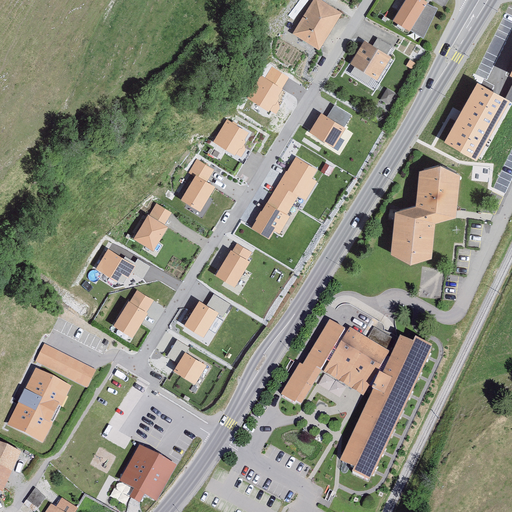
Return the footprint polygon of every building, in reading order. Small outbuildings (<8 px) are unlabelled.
[(343,15),(320,0),(314,0),(293,33),(319,50),(343,15)] [(408,0),(395,22),(424,39),(438,10),(430,5),(431,2),(427,0),(408,0)] [(393,57),(367,40),(352,63),(378,80),(393,57)] [(272,66),(265,77),(283,88),(290,77),(272,66)] [(262,75),(247,98),(269,112),(283,88),(265,77),(262,75)] [(508,102),(479,86),(447,143),(476,159),(508,102)] [(334,105),(327,116),(343,126),(351,115),(334,105)] [(327,116),(321,113),(309,133),(334,148),(346,128),(343,126),(327,116)] [(250,133),(227,119),(213,142),(236,156),(250,133)] [(318,169),(295,157),(278,185),(298,197),(305,201),(316,181),(312,179),(318,169)] [(188,173),(195,177),(196,175),(207,182),(215,170),(197,158),(188,173)] [(421,207),(399,212),(395,255),(416,264),(436,259),(439,222),(461,217),(465,174),(448,166),(425,171),(421,207)] [(207,182),(196,175),(195,177),(181,200),(200,212),(215,187),(207,182)] [(298,197),(278,185),(267,201),(288,213),(298,197)] [(291,215),(288,213),(267,201),(251,228),(269,239),(274,231),(280,234),(291,215)] [(156,203),(149,216),(164,226),(172,212),(156,203)] [(149,216),(147,215),(133,239),(153,252),(168,228),(164,226),(149,216)] [(237,243),(232,251),(247,260),(252,252),(237,243)] [(96,269),(117,282),(122,274),(129,278),(136,266),(108,249),(96,269)] [(232,251),(231,250),(216,276),(235,287),(250,261),(247,260),(232,251)] [(138,290),(130,302),(146,313),(154,301),(138,290)] [(214,294),(207,305),(219,313),(224,316),(231,304),(214,294)] [(130,302),(128,301),(113,326),(132,338),(148,313),(146,313),(130,302)] [(207,305),(199,301),(184,326),(204,338),(219,313),(207,305)] [(375,329),(370,340),(353,330),(351,332),(333,322),(306,367),(302,365),(283,398),(302,409),(324,372),(372,400),(343,463),(359,470),(357,474),(375,482),(437,347),(422,340),(420,344),(405,337),(403,342),(375,329)] [(185,352),(187,353),(190,347),(177,340),(167,357),(179,363),(185,352)] [(97,369),(44,343),(34,362),(88,388),(97,369)] [(179,363),(174,371),(195,384),(207,365),(187,353),(185,352),(179,363)] [(72,385),(35,367),(6,424),(43,442),(72,385)] [(0,488),(3,490),(20,452),(0,443),(0,488)] [(158,502),(178,467),(142,447),(122,482),(135,489),(130,498),(142,504),(147,495),(158,502)] [(32,511),(39,511),(48,500),(34,490),(23,505),(32,511)]
